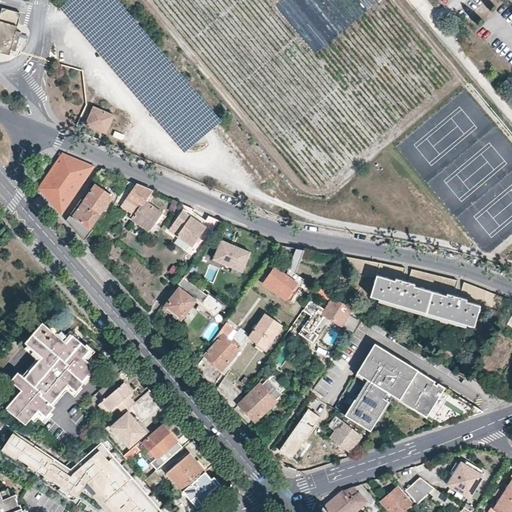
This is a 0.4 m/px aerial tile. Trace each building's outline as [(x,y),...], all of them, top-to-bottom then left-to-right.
[(222,120),(117,0),(69,0),(60,8),(184,152),(222,120)] [(20,11),(1,6),(0,9),(0,19),(17,24),(19,18),(20,11)] [(17,24),(0,19),(0,50),(9,53),(10,48),(15,50),(20,30),(15,29),(17,24)] [(94,106),(86,124),(107,132),(114,115),(94,106)] [(39,189),(62,215),(94,166),(62,153),(39,189)] [(98,185),(107,172),(101,169),(93,181),(98,185)] [(68,222),(84,240),(93,229),(91,227),(113,196),(98,185),(93,181),(68,218),(66,220),(68,222)] [(153,191),(137,185),(122,207),(135,216),(136,216),(140,208),(145,202),(148,203),(152,197),(150,195),(153,191)] [(177,202),(171,200),(168,206),(174,209),(177,202)] [(135,216),(132,220),(149,231),(162,213),(148,203),(145,202),(140,208),(136,216),(135,216)] [(191,215),(183,209),(168,230),(192,247),(207,226),(204,224),(191,215)] [(204,219),(193,212),(191,215),(204,224),(206,221),(204,219)] [(238,228),(222,221),(213,234),(222,238),(213,260),(243,273),(251,252),(231,244),(238,228)] [(25,233),(19,226),(16,229),(22,235),(25,233)] [(304,249),(296,248),(289,267),(297,270),(304,249)] [(481,306),(501,312),(508,300),(465,283),(454,280),(403,268),(390,265),(372,262),(344,256),(337,269),(376,278),(370,297),(475,327),(481,306)] [(198,269),(192,264),(188,270),(194,275),(198,269)] [(179,269),(174,265),(169,272),(175,276),(179,269)] [(291,302),(303,285),(299,282),(276,266),(264,284),(291,302)] [(188,270),(183,277),(177,287),(178,289),(166,307),(183,319),(197,299),(202,304),(208,296),(190,282),(194,275),(188,270)] [(335,297),(334,295),(323,288),(320,286),(317,291),(331,300),(323,314),(352,332),(358,321),(348,315),(351,309),(335,297)] [(311,336),(326,316),(323,314),(325,311),(319,307),(302,329),(311,336)] [(265,347),(282,323),(267,313),(250,336),(258,342),(265,347)] [(76,390),(96,368),(83,356),(90,349),(73,334),(67,341),(44,322),(26,342),(42,356),(24,376),(18,371),(11,379),(22,389),(6,406),(24,423),(38,408),(46,414),(54,405),(51,401),(68,383),(76,390)] [(230,327),(225,322),(211,343),(213,345),(196,367),(213,387),(222,374),(221,373),(240,349),(236,346),(238,343),(232,338),(229,341),(224,336),(230,327)] [(365,381),(345,415),(365,427),(387,391),(392,394),(393,395),(396,390),(402,394),(414,402),(411,407),(419,411),(421,407),(429,411),(447,422),(482,410),(474,405),(374,344),(359,369),(369,375),(365,381)] [(437,351),(427,346),(425,349),(434,355),(437,351)] [(365,381),(369,375),(359,369),(355,375),(365,381)] [(118,405),(124,412),(132,405),(126,398),(129,395),(133,391),(118,374),(100,390),(107,398),(104,401),(112,410),(118,405)] [(234,408),(244,393),(225,376),(217,391),(218,393),(233,409),(234,408)] [(488,398),(491,393),(485,389),(481,386),(467,377),(464,376),(461,382),(480,393),(488,398)] [(260,383),(234,408),(233,409),(250,429),(280,400),(278,398),(282,394),(268,380),(262,385),(260,383)] [(399,399),(402,394),(396,390),(393,395),(399,399)] [(370,430),(392,394),(387,391),(365,427),(370,430)] [(506,402),(491,393),(488,398),(498,404),(506,402)] [(399,399),(411,407),(414,402),(402,394),(399,399)] [(126,398),(132,405),(136,402),(129,395),(126,398)] [(108,413),(112,410),(104,401),(100,404),(108,413)] [(426,416),(429,411),(421,407),(419,411),(426,416)] [(312,427),(320,416),(308,408),(300,419),(312,427)] [(147,431),(142,424),(139,421),(137,422),(128,411),(111,426),(129,447),(147,431)] [(447,422),(429,411),(426,416),(426,417),(439,425),(447,422)] [(328,437),(348,451),(360,435),(334,416),(327,425),(333,430),(328,437)] [(291,458),(312,427),(300,419),(279,450),(291,458)] [(157,457),(176,440),(162,423),(143,441),(157,457)] [(163,511),(102,442),(73,467),(22,435),(21,436),(14,431),(4,447),(19,457),(18,459),(29,465),(30,464),(39,469),(38,471),(78,496),(85,485),(88,480),(114,511),(163,511)] [(136,444),(123,455),(128,460),(140,449),(136,444)] [(16,461),(19,457),(4,447),(1,452),(16,461)] [(196,464),(199,462),(189,452),(187,454),(196,464)] [(167,472),(182,490),(205,470),(199,462),(196,464),(187,454),(167,472)] [(461,461),(448,483),(471,496),(484,474),(461,461)] [(38,471),(39,469),(30,464),(29,465),(27,468),(36,474),(38,471)] [(150,464),(139,473),(145,480),(155,470),(150,464)] [(155,470),(145,480),(146,481),(152,488),(163,479),(155,470)] [(205,470),(182,490),(196,507),(209,496),(208,493),(217,485),(205,470)] [(492,506),(488,511),(511,511),(511,473),(511,475),(511,480),(495,507),(492,506)] [(420,477),(405,490),(417,504),(431,492),(435,488),(420,477)] [(114,511),(88,480),(85,485),(107,511),(114,511)] [(364,488),(360,484),(341,489),(323,505),(329,511),(351,511),(362,503),(366,507),(368,506),(371,503),(361,491),(364,488)] [(397,487),(380,501),(390,511),(400,511),(409,505),(411,508),(413,505),(397,487)] [(374,500),(364,488),(361,491),(371,503),(374,500)] [(23,511),(24,510),(21,504),(20,504),(17,498),(18,497),(17,494),(11,497),(4,499),(1,492),(0,490),(0,511),(23,511)] [(8,490),(1,492),(4,499),(11,497),(8,490)] [(442,495),(437,499),(447,511),(449,511),(456,506),(450,500),(442,495)] [(175,506),(182,511),(185,511),(191,506),(181,499),(175,506)] [(373,511),(379,506),(374,500),(371,503),(368,506),(372,511),(373,511)] [(467,502),(464,506),(473,511),(475,507),(467,502)]
